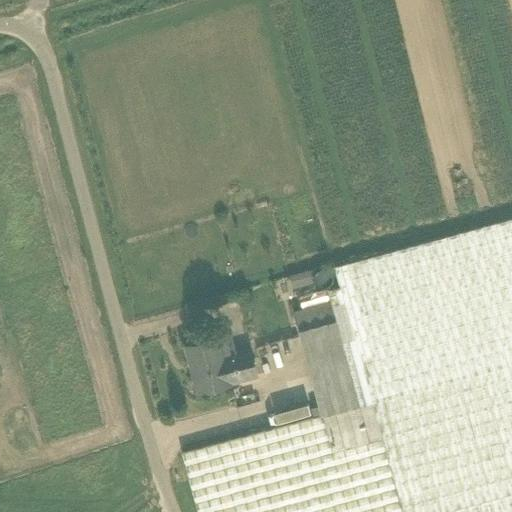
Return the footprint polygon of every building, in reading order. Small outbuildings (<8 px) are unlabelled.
[(401,511),(511,511),(511,217),(335,266),(343,298),(381,435),(401,511)] [(310,271),(290,276),(294,288),(313,283),(310,271)] [(331,449),(381,435),(343,298),(294,311),(299,329),(298,329),(320,412),(331,449)] [(225,360),(224,356),(219,337),(186,346),(198,392),(231,383),(231,382),(257,374),(250,349),(234,353),(235,357),(225,360)] [(401,511),(381,435),(331,449),(320,412),(179,450),(196,511),(208,509),(208,511),(401,511)]
